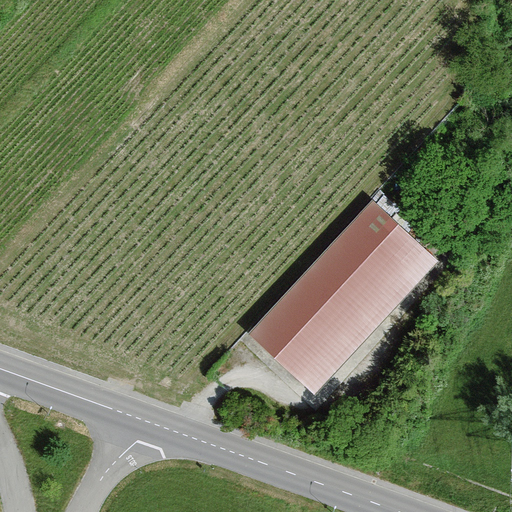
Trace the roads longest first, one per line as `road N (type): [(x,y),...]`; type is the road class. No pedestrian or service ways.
road 1 (tertiary): [(154,423),(397,511)]
road 2 (tertiary): [(0,368),(154,423)]
